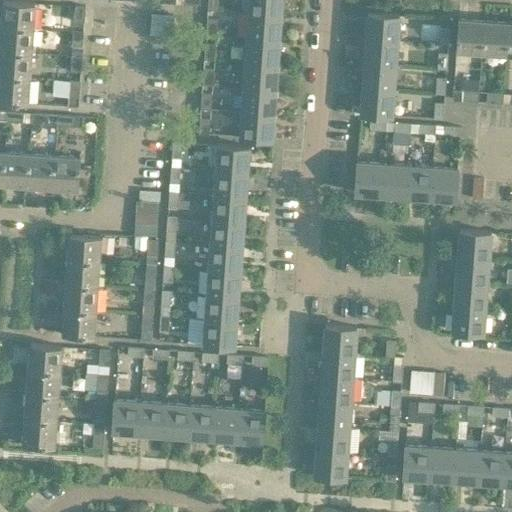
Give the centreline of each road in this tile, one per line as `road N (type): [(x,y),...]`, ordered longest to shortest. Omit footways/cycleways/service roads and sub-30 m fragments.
road 1 (residential): [(511,364),(414,356),(419,291),(303,281),(328,0)]
road 2 (residential): [(0,214),(116,220),(132,17)]
road 3 (residential): [(200,511),(186,499),(85,493),(63,511)]
